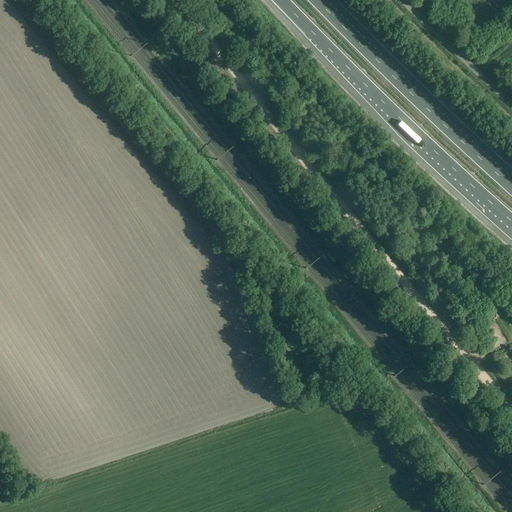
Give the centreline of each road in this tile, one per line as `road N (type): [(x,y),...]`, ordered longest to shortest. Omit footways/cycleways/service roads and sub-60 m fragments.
road 1 (track): [(511,411),(175,0)]
road 2 (track): [(16,0),(245,271)]
road 3 (motorway): [(279,0),(511,222)]
road 4 (motorway): [(511,189),(315,0)]
road 5 (unclassified): [(511,104),(403,0)]
